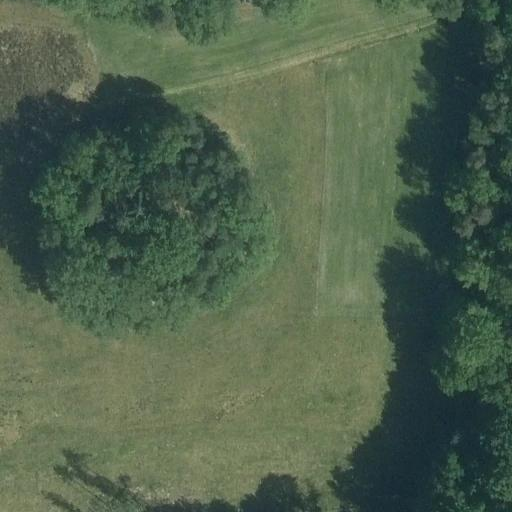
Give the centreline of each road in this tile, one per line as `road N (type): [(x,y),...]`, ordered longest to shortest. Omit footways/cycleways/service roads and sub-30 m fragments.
road 1 (track): [(509,0),(49,129),(0,159)]
road 2 (track): [(509,0),(469,511)]
